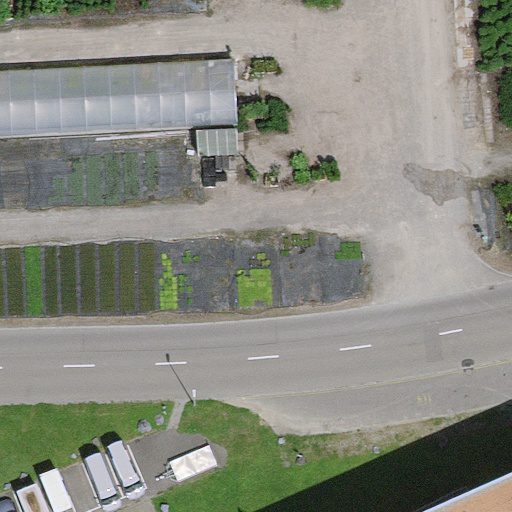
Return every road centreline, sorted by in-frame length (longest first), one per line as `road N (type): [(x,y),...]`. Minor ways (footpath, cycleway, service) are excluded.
road 1 (residential): [(0,361),(332,343),(511,315)]
road 2 (track): [(466,326),(435,0)]
